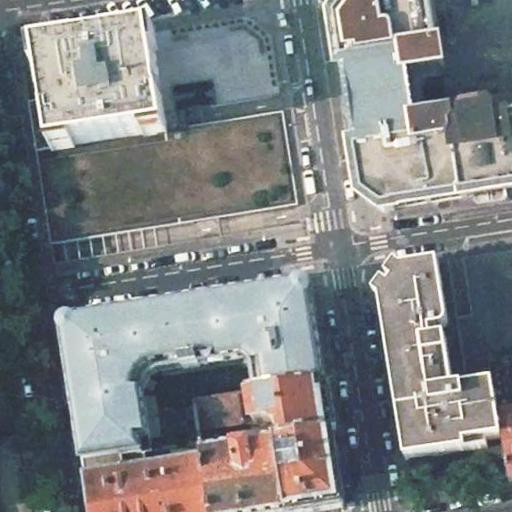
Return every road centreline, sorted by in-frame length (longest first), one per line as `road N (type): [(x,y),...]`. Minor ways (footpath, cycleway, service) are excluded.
road 1 (residential): [(26,295),(335,248)]
road 2 (residential): [(379,511),(335,248)]
road 3 (residential): [(335,248),(297,0)]
road 4 (residential): [(60,511),(26,295)]
road 5 (residential): [(335,248),(511,220)]
road 6 (residential): [(26,295),(0,130)]
